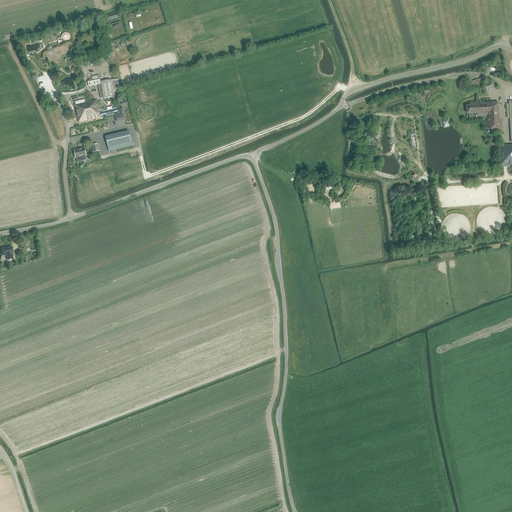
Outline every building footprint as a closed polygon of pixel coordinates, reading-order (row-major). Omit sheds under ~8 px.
[(114,97),(113,89),(119,89),(118,79),(114,80),(114,78),(113,79),(113,80),(112,80),(112,81),(101,83),(104,98),(114,97)] [(481,78),(471,82),(473,88),(484,85),(481,78)] [(484,84),(486,90),(495,87),(493,81),(484,84)] [(118,109),(117,109),(116,106),(102,109),(103,112),(99,113),(98,105),(97,105),(96,100),(88,102),(87,100),(84,101),(84,100),(75,102),(76,105),(75,105),(79,123),(119,113),(118,109)] [(491,129),(491,132),(502,131),(501,121),(498,121),(497,112),(499,112),(498,103),(483,104),(483,102),(469,103),(470,106),(466,106),(467,113),(469,113),(470,118),(470,119),(471,119),(471,120),(477,119),(477,116),(483,116),(484,118),(487,118),(488,129),(491,129)] [(511,102),(509,102),(511,143),(511,142),(511,145),(498,146),(500,167),(511,166),(511,102)] [(115,114),(116,121),(125,120),(123,108),(118,109),(119,113),(115,114)] [(129,131),(105,137),(109,151),(116,150),(132,146),(130,136),(129,131)] [(88,151),(85,151),(84,148),(74,150),(76,158),(77,158),(77,162),(86,160),(85,156),(89,155),(88,151)] [(13,255),(12,247),(2,249),(3,256),(6,256),(7,260),(13,259),(12,255),(13,255)]
